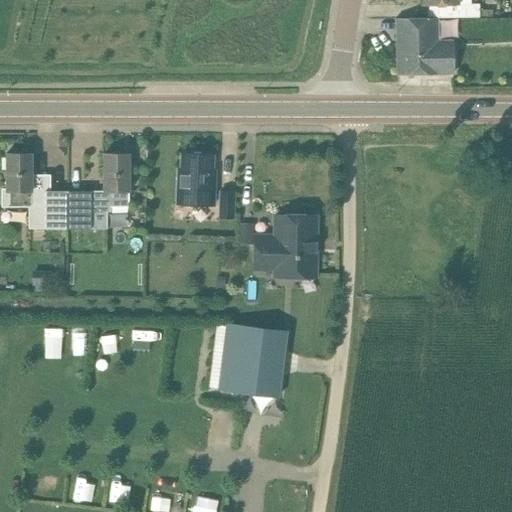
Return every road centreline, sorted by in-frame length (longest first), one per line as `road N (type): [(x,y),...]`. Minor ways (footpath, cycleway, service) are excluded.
road 1 (unclassified): [(321,511),(336,418),(346,118)]
road 2 (primary): [(0,108),(346,118)]
road 3 (primary): [(346,118),(511,119)]
